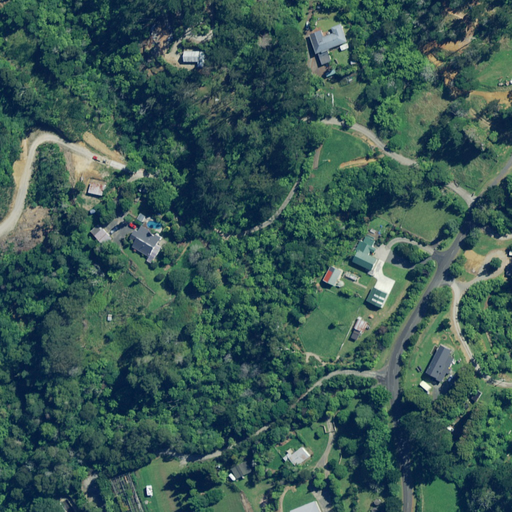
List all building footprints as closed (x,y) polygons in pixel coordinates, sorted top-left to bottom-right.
[(349,48),(340,24),(331,28),(333,34),(323,38),(320,31),(309,35),(316,55),(318,54),(322,65),(331,61),(327,50),(339,45),(341,51),(349,48)] [(185,62),(200,62),(200,68),(206,68),(206,63),(201,63),(201,52),(186,51),(185,62)] [(106,186),(91,183),(89,193),(103,196),(106,186)] [(111,238),(99,225),(91,232),(103,245),(111,238)] [(152,232),(142,226),(138,232),(136,230),(130,239),(136,242),(133,247),(150,257),(148,261),(153,264),(162,248),(157,245),(161,238),(157,235),(155,238),(150,235),(152,232)] [(373,257),(378,246),(374,244),(375,242),(366,237),(363,243),(360,242),(354,253),(357,255),(353,262),(372,271),(377,259),(373,257)] [(339,276),(329,271),(324,281),(335,286),(339,276)] [(388,294),(378,289),(371,303),(381,308),(388,294)] [(355,329),(360,332),(361,331),(361,332),(366,323),(358,319),(353,328),(355,329)] [(360,332),(355,329),(349,340),(355,343),(360,332)] [(288,455),(283,458),(287,463),(290,461),(295,467),(309,457),(301,446),(293,451),(291,447),(285,451),(288,455)] [(247,475),(242,464),(233,469),(238,479),(247,475)] [(143,511),(129,472),(111,479),(122,511),(143,511)] [(101,499),(94,500),(95,508),(102,507),(101,499)] [(319,511),(315,502),(292,511),(319,511)]
